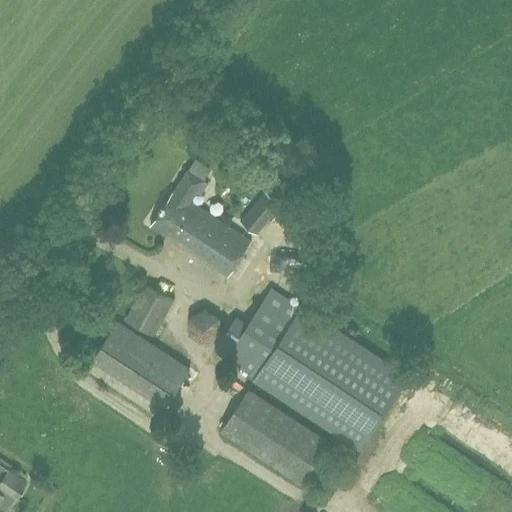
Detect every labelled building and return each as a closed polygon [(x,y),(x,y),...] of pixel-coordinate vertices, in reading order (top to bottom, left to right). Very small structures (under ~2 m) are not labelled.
[(150,224),(227,276),(251,241),(190,200),(204,179),(189,169),(174,190),(174,189),(150,224)] [(265,191),(241,221),(256,234),(281,204),(265,191)] [(125,320),(153,335),(172,299),(144,284),(125,320)] [(360,446),(405,377),(272,288),(248,324),(236,316),(214,350),(360,446)] [(172,318),(169,335),(210,341),(214,314),(188,311),(187,320),(172,318)] [(189,369),(117,322),(87,368),(159,415),(189,369)] [(328,441),(249,389),(222,430),(301,483),(328,441)] [(0,479),(0,488),(14,498),(25,482),(7,469),(0,479)]
